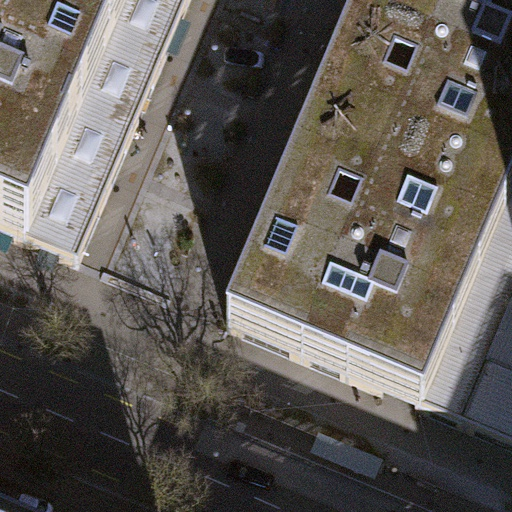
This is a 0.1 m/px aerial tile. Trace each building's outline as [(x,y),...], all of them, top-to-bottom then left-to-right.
[(0,0),(0,7),(161,75),(192,0),(0,0)] [(511,0),(366,0),(309,137),(507,220),(511,206),(511,0)] [(0,7),(0,238),(78,271),(161,75),(0,7)] [(507,220),(309,137),(227,334),(424,416),(507,220)] [(511,206),(507,220),(424,416),(511,453),(511,206)]
